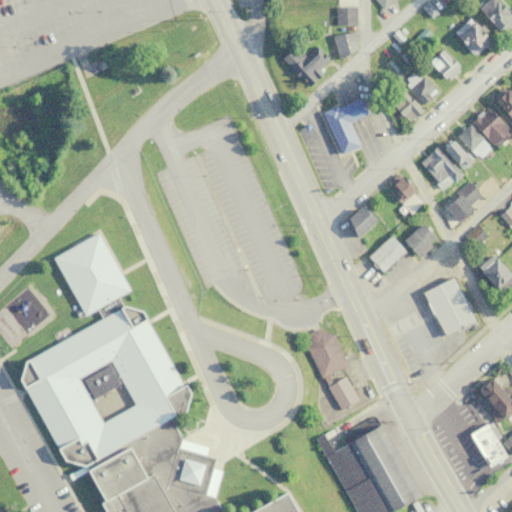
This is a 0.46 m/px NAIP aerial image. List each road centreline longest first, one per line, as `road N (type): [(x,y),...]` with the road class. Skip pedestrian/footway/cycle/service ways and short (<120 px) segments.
road 1 (residential): [(356,58),(511,360)]
road 2 (residential): [(322,221),(511,48)]
road 3 (secondary): [(322,221),(211,0)]
road 4 (secondary): [(412,415),(322,221)]
road 5 (residential): [(412,415),(511,324)]
